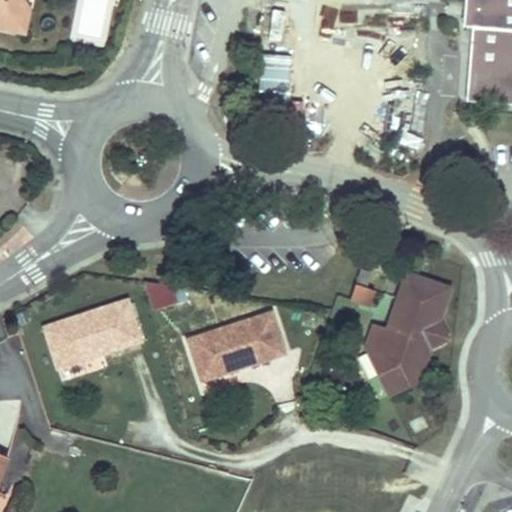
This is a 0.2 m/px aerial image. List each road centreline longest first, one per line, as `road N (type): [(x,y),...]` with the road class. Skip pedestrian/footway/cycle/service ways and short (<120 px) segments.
road 1 (residential): [(203,163),(418,193),(459,209),(482,224),(511,307)]
road 2 (unknown): [(464,461),(323,425),(224,452),(150,428)]
road 3 (tertiary): [(103,212),(137,223),(175,213),(190,199),(203,163)]
road 4 (tertiary): [(0,287),(103,212)]
